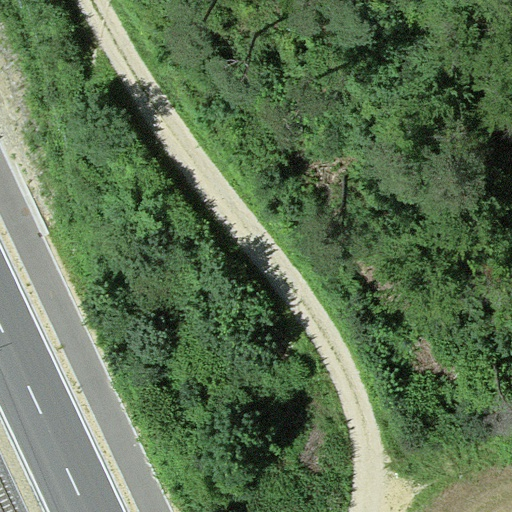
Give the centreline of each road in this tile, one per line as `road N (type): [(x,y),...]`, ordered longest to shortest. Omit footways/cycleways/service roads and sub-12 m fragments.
road 1 (track): [(356,511),(344,375),(279,272),(156,118),(91,0)]
road 2 (primary): [(0,324),(86,511)]
road 3 (track): [(360,511),(511,430)]
